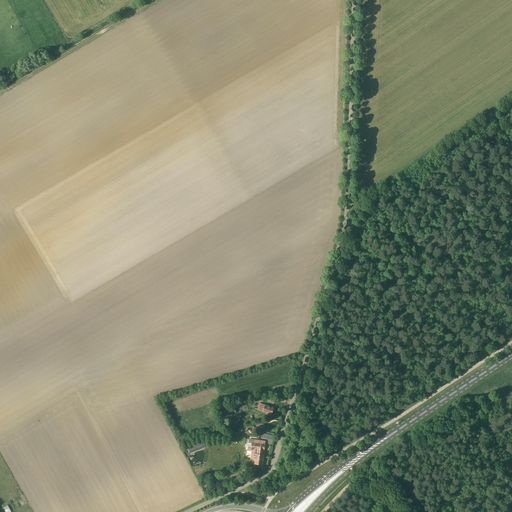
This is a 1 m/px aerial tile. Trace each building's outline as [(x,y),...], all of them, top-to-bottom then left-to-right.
[(274,408),(265,405),(260,403),(257,410),(272,415),(274,408)] [(234,407),(225,410),(227,415),(236,412),(234,407)] [(276,428),(265,425),(263,430),(274,433),(276,428)] [(265,441),(249,439),(248,447),(249,448),(254,448),(255,451),(255,454),(253,453),(253,454),(252,454),(252,458),(252,459),(252,463),(262,465),(265,441)] [(201,442),(188,447),(190,452),(200,448),(201,445),(203,445),(201,442)]
